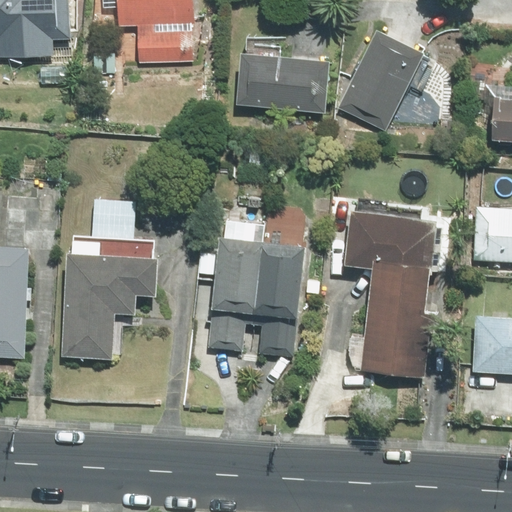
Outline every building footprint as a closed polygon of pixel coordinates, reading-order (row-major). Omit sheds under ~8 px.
[(48,0),(0,0),(0,40),(56,39),(49,14),(48,0)] [(192,0),(112,0),(113,25),(139,25),(139,65),(193,65),(192,0)] [(335,106),(384,131),(420,56),(371,31),(335,106)] [(322,116),(326,66),(234,59),(230,109),(322,116)] [(485,140),(511,140),(511,83),(487,82),(485,140)] [(511,207),(484,206),(480,260),(511,261),(511,207)] [(429,223),(349,215),(345,259),(371,261),(361,368),(415,373),(429,223)] [(251,241),(210,237),(203,309),(210,309),(207,347),(241,350),(244,320),(251,241)] [(293,359),(306,245),(251,241),(244,320),(261,322),(258,355),(293,359)] [(26,251),(0,249),(0,358),(24,360),(26,251)] [(157,258),(60,253),(54,362),(109,365),(112,316),(129,317),(130,298),(154,299),(157,258)] [(511,319),(474,318),(473,339),(472,370),(511,370),(511,319)]
